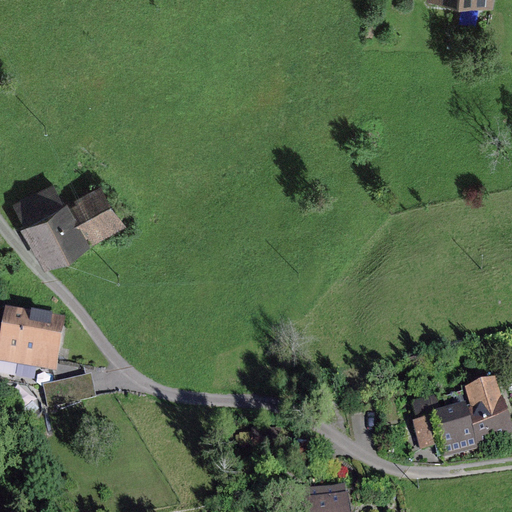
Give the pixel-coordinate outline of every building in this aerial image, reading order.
[(427,0),(427,6),(493,13),(494,0),(427,0)] [(102,180),(70,198),(91,237),(123,219),(102,180)] [(67,193),(22,218),(46,261),(91,237),(70,198),(67,193)] [(5,308),(0,335),(0,361),(56,372),(66,320),(5,308)] [(91,374),(44,385),(49,408),(96,397),(94,386),(91,374)] [(500,380),(464,388),(468,403),(475,429),(510,420),(500,380)] [(511,428),(510,420),(475,429),(468,403),(432,412),(444,458),(479,450),(511,441),(511,428)] [(256,436),(256,448),(284,448),(284,436),(256,436)] [(350,511),(347,486),(303,492),(305,511),(350,511)]
